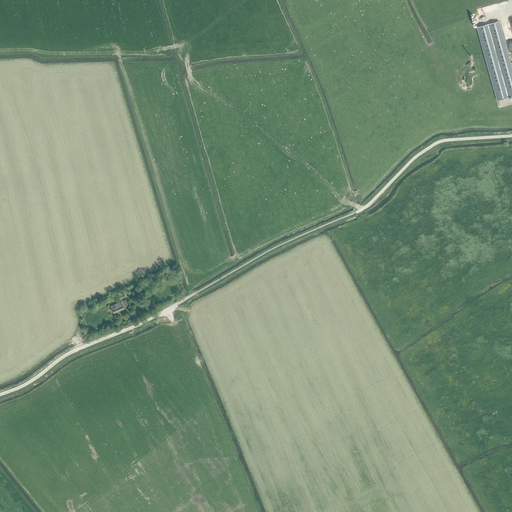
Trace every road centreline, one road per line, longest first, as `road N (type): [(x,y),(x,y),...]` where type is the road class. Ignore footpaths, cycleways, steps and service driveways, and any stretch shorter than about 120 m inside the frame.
road 1 (unclassified): [(0,394),(195,293)]
road 2 (unclassified): [(355,212),(439,141),(511,136)]
